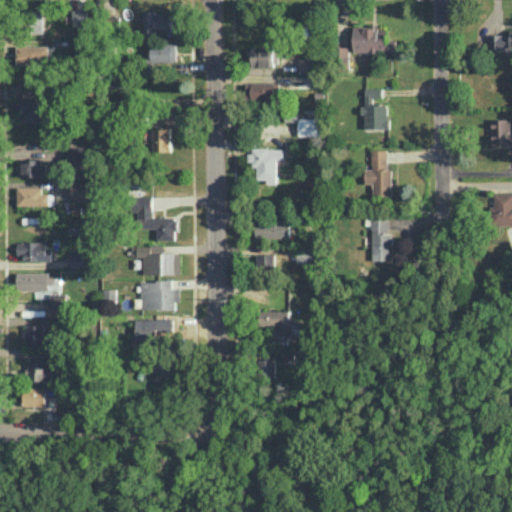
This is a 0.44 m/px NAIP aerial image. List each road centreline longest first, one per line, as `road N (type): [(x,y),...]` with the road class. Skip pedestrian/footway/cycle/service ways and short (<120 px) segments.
road 1 (residential): [(204,425),(217,408),(213,0)]
road 2 (residential): [(441,222),(440,0)]
road 3 (residential): [(0,435),(204,425)]
